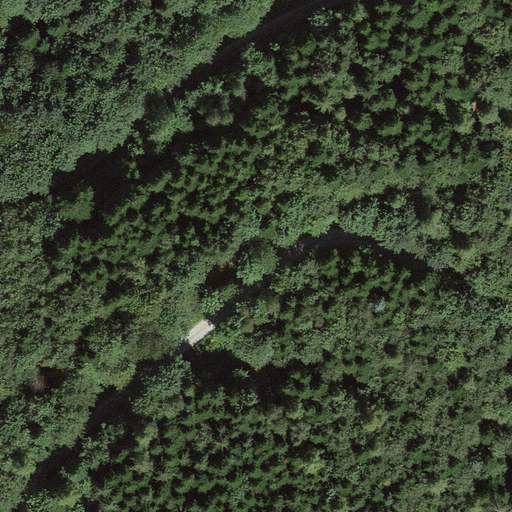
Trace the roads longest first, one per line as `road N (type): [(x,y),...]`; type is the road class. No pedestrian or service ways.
road 1 (track): [(511,322),(391,244),(330,241),(281,265),(67,441),(24,511)]
road 2 (track): [(0,202),(77,166),(191,72),(319,0)]
